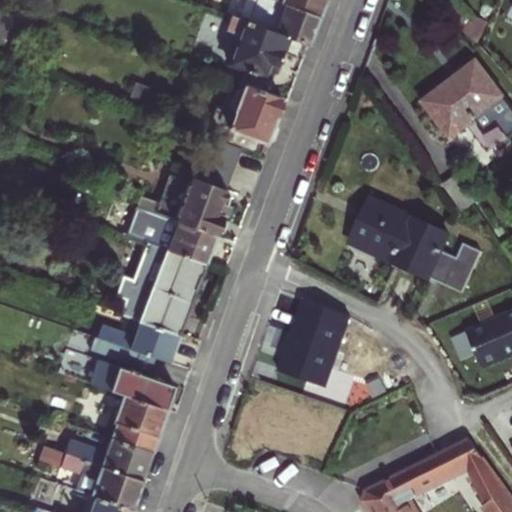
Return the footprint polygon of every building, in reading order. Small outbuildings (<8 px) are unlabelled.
[(310,43),(321,14),(279,0),(257,0),(250,23),(289,36),(310,43)] [(279,0),(321,14),(325,0),(279,0)] [(455,0),(434,0),(460,29),(470,20),(455,0)] [(280,61),(289,36),(250,23),(232,16),(229,26),(232,28),(229,37),(233,39),(236,46),(230,63),(265,76),(268,67),(272,58),(280,61)] [(485,25),(470,20),(460,29),(476,47),(485,25)] [(280,61),(272,58),(268,67),(277,70),(280,61)] [(511,103),(482,64),(430,104),(459,140),(494,113),(505,126),(511,120),(511,103)] [(283,94),(234,77),(232,83),(236,85),(228,108),(235,111),(232,123),(226,139),(263,151),(268,135),(270,132),(274,135),(286,101),(282,99),(283,94)] [(235,187),(192,172),(180,205),(137,191),(134,202),(145,206),(176,217),(215,230),(223,208),(226,209),(235,187)] [(462,177),(457,181),(477,209),(481,206),(462,177)] [(454,182),(448,187),(468,216),(477,209),(457,181),(454,182)] [(145,206),(139,225),(170,235),(176,217),(145,206)] [(453,247),(375,208),(354,250),(429,290),(435,288),(466,301),(485,261),(466,252),(459,266),(447,260),(453,247)] [(205,257),(215,230),(176,217),(170,235),(139,225),(135,234),(148,238),(205,257)] [(200,272),(205,257),(148,238),(144,249),(163,256),(154,283),(133,276),(130,284),(119,314),(141,321),(178,333),(197,282),(200,272)] [(200,272),(197,282),(204,285),(207,274),(200,272)] [(300,302),(276,373),(322,389),(347,318),(300,302)] [(511,316),(470,337),(488,374),(511,362),(511,316)] [(168,361),(178,333),(141,321),(131,348),(154,356),(168,361)] [(126,364),(149,371),(154,356),(131,348),(93,336),(88,350),(126,364)] [(90,383),(121,393),(167,409),(175,385),(116,366),(113,374),(95,368),(90,383)] [(114,423),(109,437),(153,451),(167,409),(121,393),(110,421),(114,423)] [(65,454),(68,455),(143,481),(153,451),(109,437),(105,452),(70,440),(65,454)] [(511,511),(511,505),(462,438),(447,447),(449,448),(462,468),(482,501),(479,504),(484,511),(411,511),(404,501),(423,489),(443,479),(432,457),(364,492),(362,507),(364,511),(511,511)] [(511,443),(503,450),(511,461),(511,443)] [(432,457),(443,479),(462,468),(449,448),(432,457)] [(77,490),(95,496),(134,510),(143,481),(68,455),(65,454),(50,449),(45,463),(82,476),(77,490)] [(133,511),(134,510),(95,496),(90,511),(133,511)]
